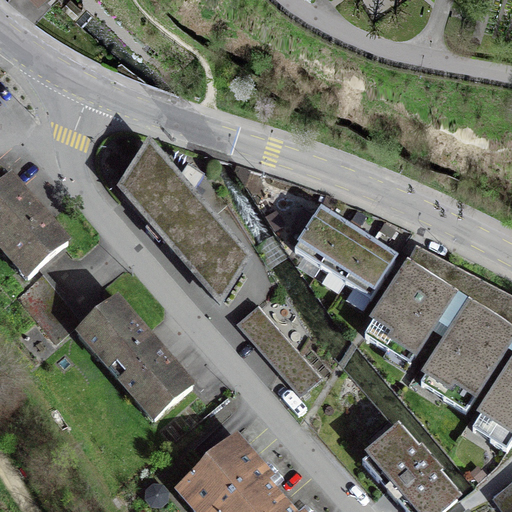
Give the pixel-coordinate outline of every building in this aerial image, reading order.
[(220,312),(247,265),(192,200),(203,181),(188,165),(176,185),(149,151),(119,194),(220,312)] [(67,246),(9,180),(0,188),(0,249),(13,264),(19,260),(33,276),(67,246)] [(391,260),(365,243),(341,228),(320,215),(295,253),(354,291),(347,301),(364,312),(396,263),(391,260)] [(511,305),(418,256),(410,271),(453,299),(511,337),(511,305)] [(453,299),(410,271),(409,271),(366,339),(411,368),(453,299)] [(18,298),(38,321),(62,300),(43,277),(18,298)] [(81,324),(62,300),(38,321),(57,345),(81,324)] [(192,390),(117,303),(84,331),(102,352),(97,356),(136,401),(141,397),(159,419),(192,390)] [(300,398),(321,380),(259,310),(239,328),(250,341),(268,362),(290,387),(300,398)] [(509,347),(465,318),(423,387),(467,416),(509,347)] [(511,372),(474,433),(508,454),(511,447),(511,372)] [(399,434),(363,465),(403,511),(444,511),(457,501),(399,434)] [(288,511),(281,504),(265,486),(271,481),(266,475),(237,443),(222,456),(219,453),(193,476),(196,479),(180,493),(197,511),(209,500),(218,511),(288,511)] [(511,511),(511,498),(500,510),(501,511),(511,511)]
